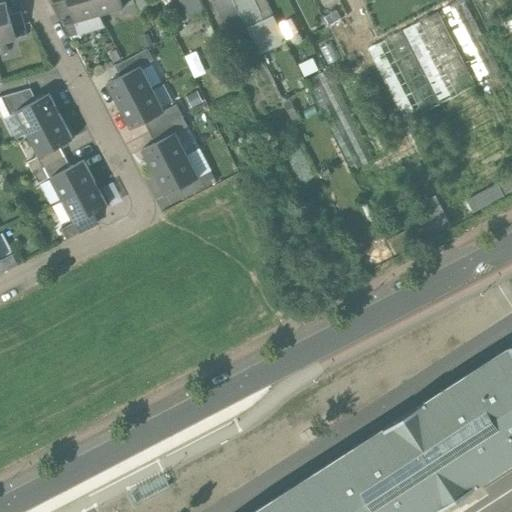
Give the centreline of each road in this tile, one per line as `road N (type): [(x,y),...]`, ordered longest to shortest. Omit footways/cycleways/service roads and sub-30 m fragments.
road 1 (unclassified): [(511,248),(1,511)]
road 2 (residential): [(32,0),(148,218),(0,291)]
